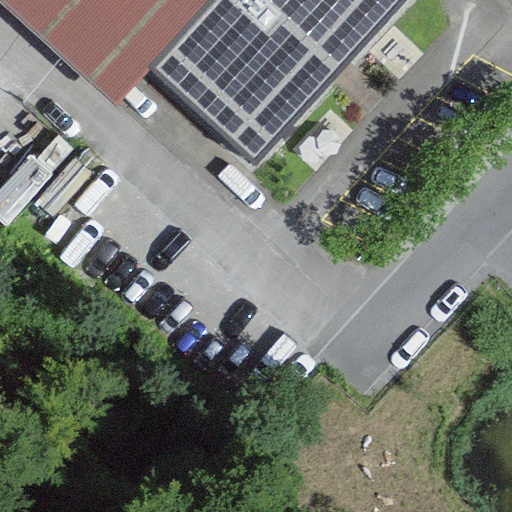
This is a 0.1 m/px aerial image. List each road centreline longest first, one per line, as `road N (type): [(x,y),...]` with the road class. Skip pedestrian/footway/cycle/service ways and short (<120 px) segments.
road 1 (unknown): [(365,343),(0,31)]
road 2 (residential): [(340,370),(511,189)]
